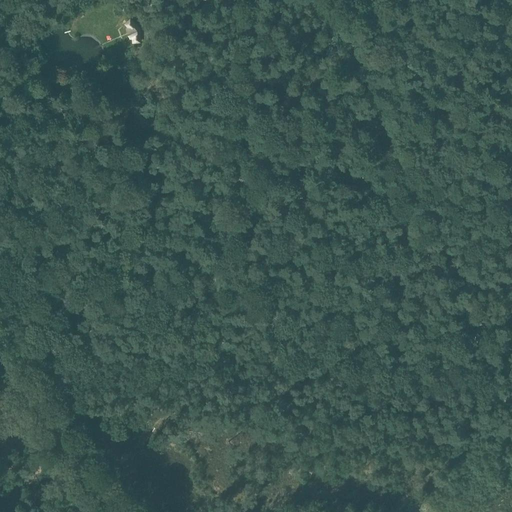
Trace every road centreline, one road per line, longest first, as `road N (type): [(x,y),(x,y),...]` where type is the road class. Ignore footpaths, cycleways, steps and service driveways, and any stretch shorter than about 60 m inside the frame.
road 1 (unknown): [(511,410),(315,397),(195,399),(168,408),(134,452),(92,484)]
road 2 (unknown): [(0,365),(113,511)]
